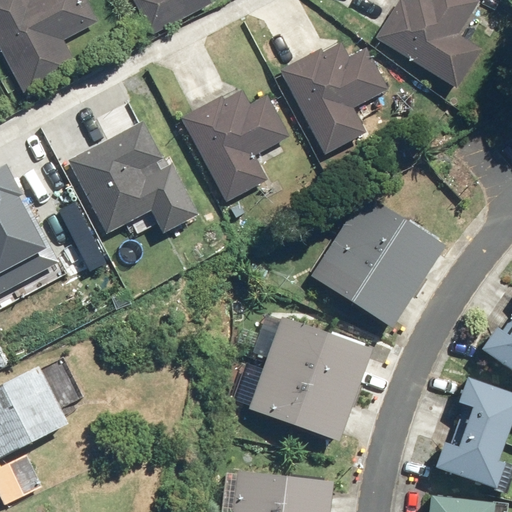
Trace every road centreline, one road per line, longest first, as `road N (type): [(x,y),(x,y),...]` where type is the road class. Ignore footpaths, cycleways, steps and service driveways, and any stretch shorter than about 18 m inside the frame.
road 1 (residential): [(511,220),(422,345),(382,466),(376,511)]
road 2 (unknown): [(0,134),(253,0)]
